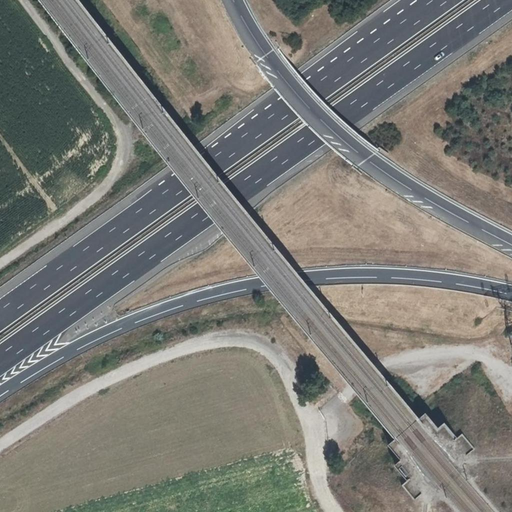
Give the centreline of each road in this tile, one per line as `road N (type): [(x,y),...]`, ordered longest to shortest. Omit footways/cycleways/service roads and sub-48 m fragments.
road 1 (motorway): [(0,359),(500,0)]
road 2 (motorway): [(436,0),(0,316)]
road 3 (motorway): [(0,393),(140,318),(238,288),(359,274),(511,292)]
road 4 (track): [(332,511),(320,489),(313,427),(277,352),(252,337),(209,339),(76,394),(0,449)]
road 5 (motorway): [(236,0),(315,110),(367,155),(511,241)]
road 6 (unclassified): [(24,0),(118,123),(121,157),(101,193),(0,265)]
